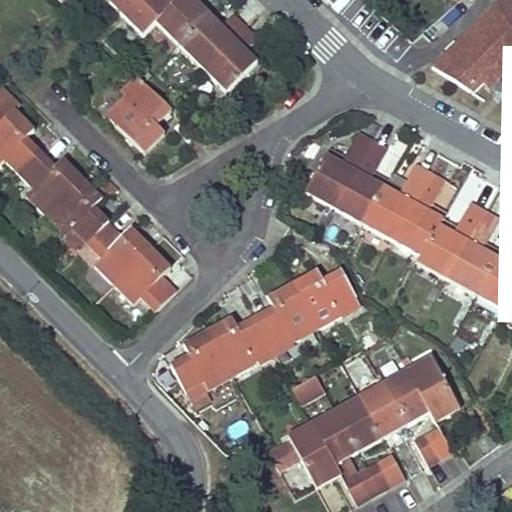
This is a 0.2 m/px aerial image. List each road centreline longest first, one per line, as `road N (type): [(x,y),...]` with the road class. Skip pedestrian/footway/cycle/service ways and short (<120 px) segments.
road 1 (residential): [(511,160),(354,66)]
road 2 (unclassified): [(120,373),(0,256)]
road 3 (unclassified): [(191,511),(191,459),(120,373)]
road 4 (residential): [(220,270),(248,242),(259,215),(261,155),(278,131)]
road 5 (residential): [(153,201),(43,88)]
road 6 (residential): [(120,373),(220,270)]
road 7 (residential): [(153,201),(278,131)]
